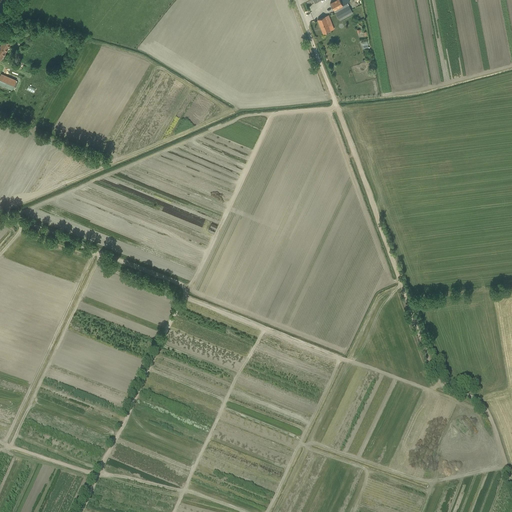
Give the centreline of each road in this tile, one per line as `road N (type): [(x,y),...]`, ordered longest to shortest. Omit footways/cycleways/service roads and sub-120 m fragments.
road 1 (track): [(336,105),(438,389),(479,403),(511,484)]
road 2 (track): [(185,286),(0,213)]
